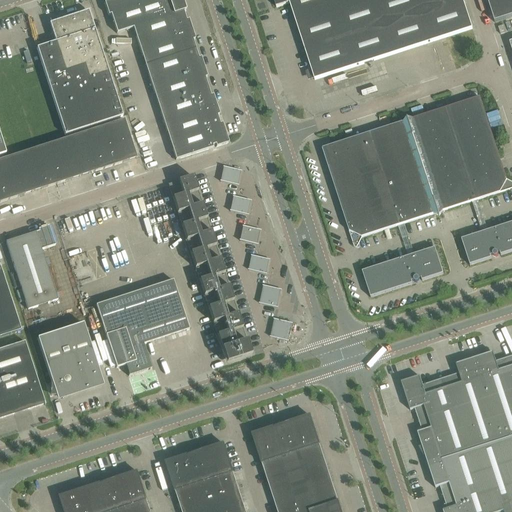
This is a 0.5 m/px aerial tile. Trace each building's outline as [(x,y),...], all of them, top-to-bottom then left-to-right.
[(207,78),(201,58),(203,57),(198,40),(195,41),(189,21),(191,20),(188,11),(186,12),(182,0),(116,0),(104,4),(108,17),(111,16),(117,35),(133,29),(176,161),(213,149),(212,147),(215,146),(216,148),(229,144),(222,124),(225,123),(222,115),(220,116),(213,96),(216,95),(210,77),(207,78)] [(273,0),(277,9),(290,4),(315,81),(473,30),(463,0),(273,0)] [(511,0),(487,0),(495,24),(511,17),(511,0)] [(49,25),(55,43),(37,49),(65,136),(123,117),(94,30),(89,12),(49,25)] [(352,242),(399,227),(409,258),(415,256),(405,225),(434,215),(439,217),(440,217),(440,216),(443,212),(472,203),(482,234),(488,232),(478,201),(510,190),(480,98),(413,120),(408,119),(407,119),(404,123),(322,150),(352,242)] [(0,203),(108,168),(136,159),(124,121),(0,161),(0,203)] [(240,172),(225,169),(222,183),(236,186),(240,172)] [(246,342),(218,254),(193,178),(168,186),(222,350),(226,365),(251,357),(246,342)] [(249,201),(235,198),(232,213),(246,216),(249,201)] [(470,266),(491,259),(491,257),(493,256),(496,257),(496,258),(497,257),(498,257),(498,256),(498,255),(498,254),(500,253),(501,256),(511,252),(511,223),(488,232),(482,234),(462,240),(470,266)] [(41,230),(40,230),(38,231),(39,233),(36,234),(6,243),(28,311),(58,301),(41,251),(55,246),(52,237),(52,236),(52,237),(49,227),(41,230)] [(256,245),(259,231),(244,228),(241,242),(256,245)] [(415,256),(409,258),(362,273),(371,299),(413,285),(412,282),(414,281),(414,282),(415,283),(416,283),(417,283),(418,283),(417,283),(419,280),(421,279),(422,282),(444,275),(435,249),(415,256)] [(265,275),(268,261),(254,257),(251,272),(265,275)] [(0,338),(21,332),(0,267),(0,269),(0,271),(0,272),(0,271),(0,338)] [(189,331),(173,281),(96,306),(116,369),(125,366),(129,377),(128,377),(129,377),(151,370),(148,361),(149,356),(147,357),(143,346),(189,331)] [(276,309),(280,291),(266,288),(262,305),(276,309)] [(287,342),(291,324),(276,321),(273,339),(287,342)] [(90,322),(86,323),(90,346),(95,345),(90,322)] [(83,325),(37,340),(51,382),(50,398),(52,398),(55,398),(58,398),(60,397),(63,397),(66,396),(69,395),(71,394),(71,396),(103,386),(101,381),(83,325)] [(24,411),(44,405),(45,407),(45,406),(25,343),(0,350),(0,419),(14,415),(13,411),(21,409),(21,410),(22,411),(23,411),(24,411)] [(418,434),(422,448),(419,449),(427,464),(436,489),(440,488),(448,510),(443,511),(511,511),(511,357),(496,363),(493,354),(456,366),(459,375),(423,387),(420,377),(401,384),(410,412),(415,410),(422,432),(418,434)] [(341,511),(333,485),(311,417),(296,422),(253,436),(277,511),(341,511)] [(246,511),(224,445),(166,464),(182,511),(246,511)] [(150,511),(147,502),(138,473),(61,498),(64,511),(150,511)]
